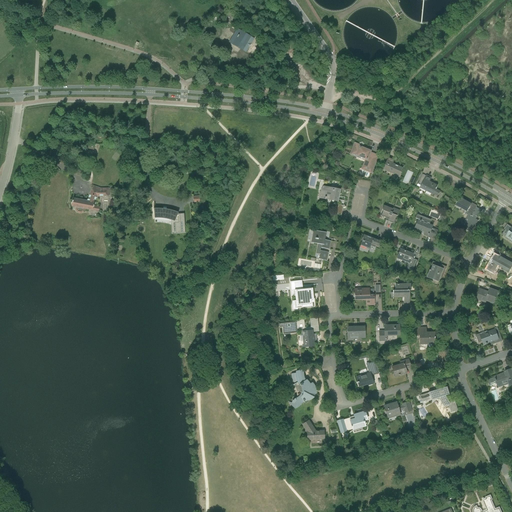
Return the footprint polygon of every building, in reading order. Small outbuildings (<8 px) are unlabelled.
[(232,44),(245,52),(254,39),(240,31),(232,44)] [(354,145),(352,149),(351,151),(352,151),(350,154),(356,157),(357,155),(366,159),(363,167),(368,169),(367,171),(371,172),(377,156),(369,153),(370,151),(365,149),(366,148),(355,144),(354,145)] [(388,158),(386,162),(383,169),(399,176),(402,169),(397,167),(397,166),(395,165),(395,166),(392,164),(394,160),(388,158)] [(420,187),(419,188),(432,195),(433,194),(437,196),(440,191),(436,189),(436,188),(436,187),(437,185),(429,181),(431,178),(426,175),(421,184),(420,187)] [(72,201),(71,206),(76,207),(77,207),(77,210),(78,211),(80,212),(82,211),(83,208),(84,209),(93,210),(94,205),(95,202),(97,196),(110,196),(110,188),(100,188),(93,185),(87,201),(82,200),(82,197),(79,197),(79,199),(73,198),(73,201),(72,201)] [(326,199),(332,200),(337,201),(340,190),(323,187),(321,190),(319,198),(324,199),(325,197),(326,197),(326,199)] [(460,197),(457,201),(456,204),(467,211),(466,213),(468,215),(461,227),(468,231),(477,217),(472,214),(477,207),(460,197)] [(335,214),(341,215),(343,206),(337,204),(335,214)] [(385,220),(388,221),(393,223),(396,216),(397,216),(399,211),(393,208),(392,209),(384,206),(382,211),(383,211),(381,216),(386,218),(385,220)] [(173,221),(174,223),(175,231),(175,234),(185,233),(185,232),(184,215),(177,216),(178,213),(176,212),(162,209),(155,209),(153,209),(154,213),(154,218),(157,218),(172,220),(172,221),(173,221)] [(427,218),(417,214),(416,218),(418,219),(414,228),(422,231),(421,232),(424,233),(423,235),(434,239),(437,230),(431,228),(432,225),(426,223),(427,218)] [(505,237),(509,240),(511,242),(511,228),(508,232),(505,230),(503,234),(505,236),(505,237)] [(328,252),(320,251),(321,248),(329,250),(329,249),(330,241),(331,241),(324,240),(326,233),(313,230),(313,231),(311,242),(311,243),(318,244),(316,253),(320,254),(318,259),(327,261),(326,260),(328,253),(328,252)] [(379,247),(379,246),(381,242),(363,235),(361,241),(362,241),(360,245),(369,248),(370,246),(375,247),(376,246),(379,247)] [(400,249),(396,259),(409,264),(407,268),(412,270),(416,260),(415,262),(410,261),(413,254),(400,249)] [(493,273),(497,265),(503,268),(502,270),(505,271),(507,271),(506,272),(508,273),(511,266),(511,260),(501,255),(499,257),(495,255),(490,264),(491,264),(487,270),(493,273)] [(312,258),(312,270),(321,270),(321,264),(318,264),(318,261),(315,261),(315,258),(312,258)] [(427,275),(427,277),(432,279),(433,280),(438,281),(439,279),(441,280),(446,267),(441,265),(439,268),(437,267),(438,265),(433,263),(432,267),(431,266),(429,270),(429,271),(427,275)] [(294,281),(301,281),(301,279),(290,280),(290,284),(291,290),(291,295),(296,295),(294,281)] [(296,301),(294,301),(295,309),(302,308),(302,305),(311,304),(311,301),(312,301),(312,299),(310,299),(310,294),(312,294),(311,288),(302,289),(301,281),(294,281),(296,295),(296,299),(296,301)] [(410,283),(410,284),(395,284),(395,283),(395,291),(393,291),(393,299),(394,299),(393,297),(403,297),(404,303),(410,303),(409,290),(411,290),(411,283),(410,283)] [(360,289),(355,289),(355,300),(366,300),(366,305),(374,305),(374,300),(374,295),(373,295),(369,295),(369,289),(360,289)] [(486,302),(487,301),(493,304),(498,292),(490,289),(489,292),(480,289),(475,301),(476,299),(486,302)] [(297,321),(282,323),(283,330),(283,334),(297,333),(296,329),(297,328),(298,328),(299,328),(299,329),(300,329),(301,329),(301,330),(302,330),(302,331),(302,332),(304,348),(309,347),(314,346),(313,342),(313,341),(315,340),(314,335),(313,335),(313,334),(312,333),(319,332),(318,326),(317,318),(312,318),(310,318),(311,327),(305,328),(304,319),(296,320),(297,321)] [(379,331),(380,336),(380,341),(387,341),(387,335),(400,335),(399,325),(385,326),(385,331),(379,331)] [(360,339),(359,338),(364,338),(364,327),(363,327),(364,328),(359,328),(359,327),(359,328),(357,328),(357,326),(357,327),(353,327),(353,326),(353,328),(347,328),(348,339),(352,339),(352,338),(359,338),(359,339),(360,339)] [(417,338),(412,338),(412,345),(420,344),(420,342),(429,342),(429,344),(434,344),(434,339),(435,339),(435,337),(434,337),(434,333),(426,333),(425,328),(416,328),(417,335),(417,338)] [(482,341),(484,344),(487,343),(490,342),(490,343),(493,342),(494,343),(502,340),(497,328),(477,336),(479,342),(482,341)] [(391,367),(394,376),(406,373),(405,369),(410,367),(408,360),(399,362),(400,365),(391,367)] [(370,373),(361,376),(356,377),(358,382),(356,382),(357,383),(358,383),(359,386),(367,384),(368,385),(373,383),(371,375),(378,372),(378,374),(379,374),(375,361),(367,364),(370,373)] [(488,380),(489,382),(490,386),(497,384),(498,387),(509,383),(510,386),(511,384),(511,374),(510,370),(511,370),(511,369),(505,372),(505,374),(501,375),(500,375),(495,377),(488,380)] [(292,403),(292,405),(295,408),(296,407),(297,407),(298,406),(299,405),(300,404),(300,405),(301,404),(300,404),(303,401),(304,402),(304,403),(305,403),(306,403),(307,403),(308,403),(308,402),(308,401),(309,401),(308,400),(310,399),(311,399),(312,398),(313,397),(314,396),(315,394),(315,393),(315,391),(315,389),(314,388),(314,386),(313,385),(312,383),(311,384),(312,384),(309,385),(307,382),(308,382),(306,380),(305,381),(304,379),(303,377),(303,376),(303,374),(303,373),(303,371),(303,370),(296,372),(296,374),(292,375),(292,379),(294,381),(295,383),(292,385),(293,386),(294,385),(298,383),(301,385),(301,386),(302,388),(302,389),(302,390),(302,391),(302,392),(300,392),(302,393),(295,399),(294,400),(293,401),(292,402),(292,403)] [(448,405),(451,413),(457,411),(454,401),(449,403),(445,396),(449,395),(446,387),(441,389),(439,386),(433,390),(434,391),(428,392),(428,393),(419,396),(421,402),(430,399),(431,400),(438,398),(444,407),(448,405)] [(384,406),(388,418),(395,416),(396,417),(401,415),(399,411),(403,410),(405,414),(412,411),(409,402),(402,404),(403,405),(398,407),(396,402),(384,406)] [(343,419),(336,421),(340,434),(347,432),(347,431),(352,429),(353,430),(362,427),(365,426),(363,420),(367,419),(365,412),(354,415),(354,417),(352,418),(352,417),(343,420),(343,419)] [(302,425),(307,431),(307,440),(324,439),(324,431),(315,432),(308,421),(302,425)] [(501,511),(499,507),(495,509),(492,500),(490,495),(485,497),(486,498),(485,499),(484,498),(483,498),(483,499),(482,499),(482,500),(486,508),(481,510),(481,509),(480,508),(479,508),(478,508),(477,508),(477,509),(476,509),(476,510),(475,510),(475,511),(476,511),(475,511),(501,511)]
